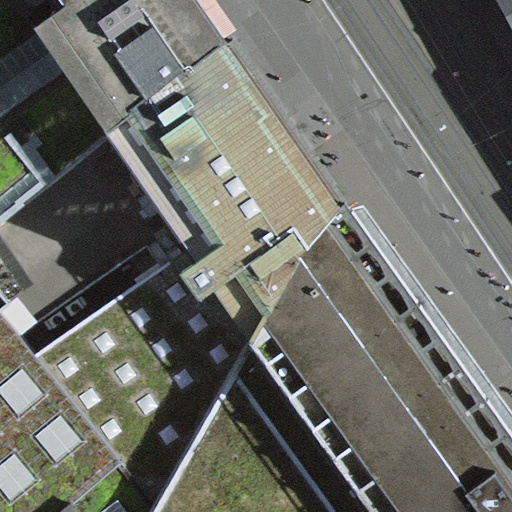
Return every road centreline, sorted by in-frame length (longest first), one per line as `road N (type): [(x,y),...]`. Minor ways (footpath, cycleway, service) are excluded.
road 1 (unclassified): [(272,0),(511,340)]
road 2 (tertiary): [(511,111),(446,0)]
